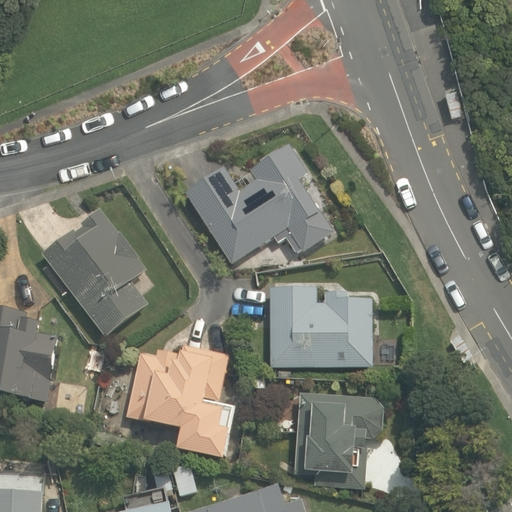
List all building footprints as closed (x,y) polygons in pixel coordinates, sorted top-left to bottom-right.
[(227,168),(186,195),(233,266),(289,229),(305,253),(335,234),(321,214),(320,215),(298,181),(308,174),(290,147),(280,154),(278,152),(262,162),(263,164),(251,172),(257,181),(242,190),(227,168)] [(119,236),(102,213),(45,256),(108,337),(150,305),(133,283),(148,271),(140,261),(142,260),(121,234),(119,236)] [(318,290),(272,289),(272,370),(375,369),(374,301),(350,301),(349,294),(327,294),(326,305),(319,304),(318,290)] [(28,321),(29,314),(0,308),(0,393),(48,402),(59,337),(40,334),(42,323),(28,321)] [(158,359),(143,356),(130,418),(184,430),(180,450),(225,459),(231,431),(222,429),(226,411),(206,407),(207,400),(221,403),(231,357),(186,347),(184,354),(182,354),(181,357),(159,352),(158,359)] [(383,432),(385,401),(302,395),(296,476),(316,478),(315,488),(367,492),(369,449),(368,449),(368,441),(374,441),(383,432)] [(423,451),(370,449),(368,501),(421,503),(423,451)] [(0,511),(45,511),(47,476),(0,473),(0,511)] [(305,511),(303,501),(286,506),(281,488),(199,511),(305,511)]
